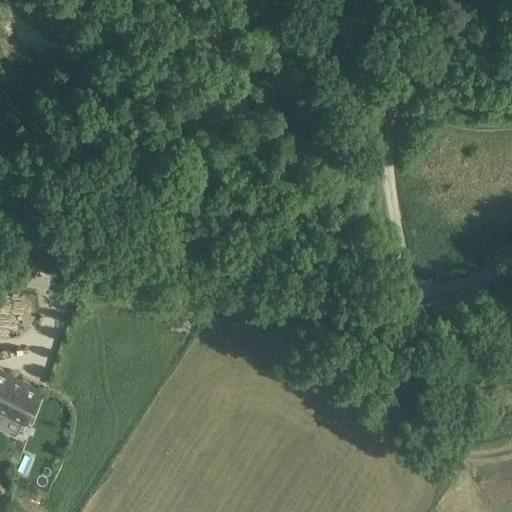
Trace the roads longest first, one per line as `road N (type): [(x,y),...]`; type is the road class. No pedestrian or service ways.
road 1 (unclassified): [(511,273),(461,292),(361,309),(0,274)]
road 2 (unknown): [(176,0),(210,69),(268,96),(511,123)]
road 3 (track): [(378,114),(414,302)]
road 4 (track): [(378,114),(426,19),(446,0)]
road 5 (track): [(338,0),(378,114)]
